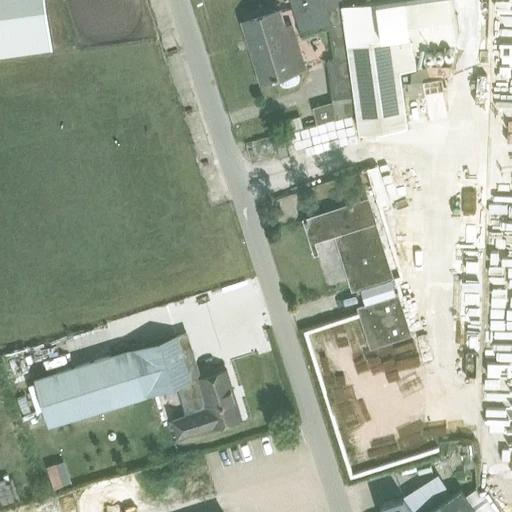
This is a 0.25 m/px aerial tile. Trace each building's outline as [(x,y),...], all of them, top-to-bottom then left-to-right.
[(0,0),(0,53),(53,46),(46,0),(0,0)] [(292,0),(302,34),(329,26),(334,59),(328,60),(337,118),(357,115),(359,132),(408,125),(400,71),(420,68),(416,41),(461,34),(455,0),(367,0),(344,4),(343,0),(292,0)] [(274,78),(279,77),(281,82),(284,84),(289,85),(297,82),(299,79),(301,76),(299,69),(306,67),(293,25),(284,27),(279,11),(245,22),(263,81),(274,77),(274,78)] [(290,153),(285,134),(274,137),(279,156),(290,153)] [(366,200),(325,213),(305,219),(312,241),(336,233),(354,289),(391,277),(366,200)] [(426,301),(427,285),(398,296),(360,308),(372,346),(412,334),(412,332),(429,326),(423,311),(421,303),(426,301)] [(150,343),(130,349),(145,396),(164,390),(183,384),(169,337),(150,343)] [(130,348),(34,377),(49,425),(145,396),(130,349),(130,348)] [(227,370),(200,378),(209,407),(173,418),(178,436),(215,425),(215,426),(242,418),(227,370)] [(511,454),(503,436),(491,442),(502,466),(511,461),(511,454)] [(64,459),(47,461),(50,484),(67,482),(64,459)] [(476,511),(462,489),(426,511),(476,511)] [(413,511),(404,497),(400,499),(381,504),(383,511),(413,511)]
